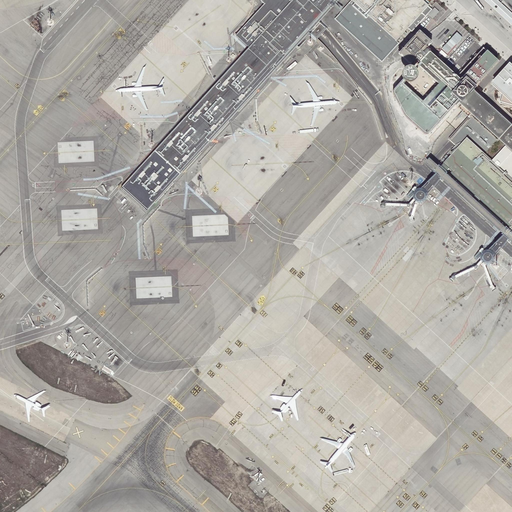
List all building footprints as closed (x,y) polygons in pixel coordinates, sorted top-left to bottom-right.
[(414,24),(432,5),(430,4),(425,0),(263,0),(261,3),(265,6),(236,36),(250,50),(194,111),(162,147),(158,151),(124,187),(147,210),(183,174),(187,170),(228,124),(271,78),(341,0),(355,0),(400,40),(414,24)] [(511,14),(496,0),(482,0),(511,27),(511,14)] [(511,119),(479,88),(484,83),(482,82),(504,58),(493,49),(490,52),(467,77),(423,37),(421,35),(404,52),(423,69),(426,66),(478,115),(454,141),(462,147),(445,166),(436,158),(431,162),(441,172),(423,189),(422,190),(421,191),(420,193),(420,195),(421,196),(422,197),(424,198),(426,198),(427,197),(428,196),(447,177),(508,233),(489,252),(488,253),(487,254),(487,256),(487,257),(487,259),(489,260),(490,261),(492,261),(494,260),(495,259),(511,239),(511,119)] [(408,71),(406,70),(404,71),(403,73),(402,74),(402,77),(403,78),(404,80),(407,80),(409,80),(411,78),(412,76),(412,74),(410,72),(408,71)] [(511,71),(500,84),(507,89),(504,99),(511,101),(511,71)] [(434,89),(418,73),(407,85),(424,100),(434,89)] [(398,78),(394,83),(417,105),(422,100),(398,78)]
